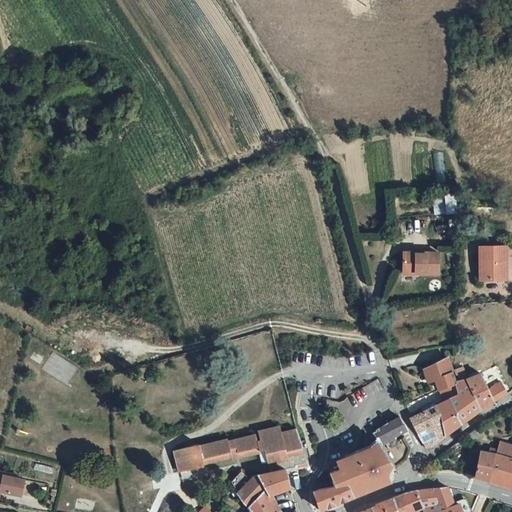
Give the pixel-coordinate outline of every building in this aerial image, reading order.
[(446,197),(435,197),(435,213),(458,213),(458,192),(446,192),(446,197)] [(508,248),(481,248),(482,279),(507,279),(508,248)] [(441,255),(405,254),(404,271),(440,273),(441,255)] [(454,385),(448,359),(447,358),(424,370),(428,383),(435,380),(438,391),(439,390),(454,385)] [(489,387),(480,372),(465,381),(481,409),(507,393),(501,380),(489,387)] [(453,396),(449,398),(461,423),(473,414),(481,409),(465,381),(455,385),(458,394),(453,396)] [(458,394),(455,385),(439,390),(444,402),(449,398),(453,396),(458,394)] [(445,435),(461,423),(449,398),(444,402),(436,405),(445,435)] [(438,441),(445,435),(436,405),(411,418),(418,432),(432,427),(438,441)] [(407,429),(401,417),(388,423),(375,430),(380,440),(381,441),(403,431),(407,429)] [(372,424),(375,430),(388,423),(386,419),(372,424)] [(286,468),(307,463),(304,447),(297,428),(297,427),(281,430),(281,429),(260,434),(263,444),(260,444),(258,437),(238,441),(233,439),(201,447),(200,443),(176,449),(181,471),(205,466),(205,462),(208,462),(211,464),(211,461),(213,460),(217,463),(217,459),(219,459),(222,462),(223,458),(226,457),(229,460),(230,456),(232,456),(233,457),(241,455),(244,458),(244,454),(246,454),(250,457),(251,453),(254,452),(257,454),(258,451),(266,449),(267,453),(265,453),(268,467),(270,467),(271,472),(263,474),(262,470),(258,471),(258,474),(256,475),(250,481),(242,472),(231,483),(248,508),(251,511),(273,511),(281,510),(283,509),(273,493),(290,486),(286,468)] [(377,443),(389,469),(392,467),(388,456),(381,441),(380,440),(377,443)] [(496,454),(511,458),(511,444),(499,441),(496,454)] [(335,471),(329,473),(336,484),(346,479),(353,495),(364,491),(364,488),(387,479),(388,475),(389,470),(389,469),(377,443),(367,451),(333,464),(335,471)] [(480,449),(477,460),(474,476),(489,480),(494,454),(480,449)] [(511,458),(496,454),(494,454),(489,480),(511,487),(511,458)] [(28,479),(3,474),(1,480),(0,487),(0,489),(25,494),(28,479)] [(346,479),(336,484),(314,491),(320,509),(353,495),(346,479)] [(434,511),(461,511),(461,509),(466,507),(464,502),(461,502),(458,495),(451,498),(447,487),(432,488),(441,509),(434,511)] [(422,508),(423,511),(434,511),(441,509),(432,488),(413,491),(402,493),(393,498),(393,499),(398,511),(411,511),(417,510),(422,508)] [(372,507),(374,511),(398,511),(393,499),(372,507)]
